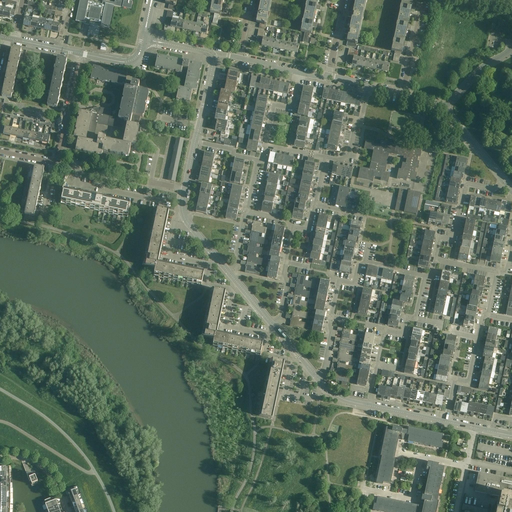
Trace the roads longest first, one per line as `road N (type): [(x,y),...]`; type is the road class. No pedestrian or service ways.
road 1 (residential): [(435,260),(440,238),(454,238),(466,184),(494,189),(503,181)]
road 2 (residential): [(268,335),(225,325),(231,294),(205,284),(209,266)]
